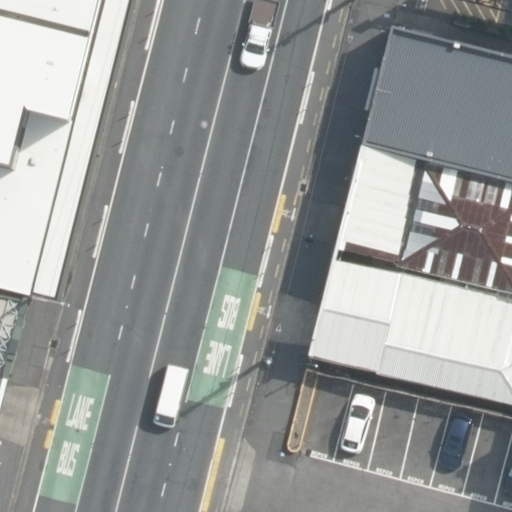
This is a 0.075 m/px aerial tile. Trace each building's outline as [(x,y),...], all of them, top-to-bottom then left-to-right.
[(0,0),(0,291),(33,300),(105,0),(0,0)] [(511,54),(404,27),(373,147),(511,182),(511,54)] [(511,182),(373,147),(322,356),(511,409),(511,182)] [(0,291),(0,376),(13,379),(33,300),(0,291)] [(0,431),(13,379),(0,376),(0,431)]
